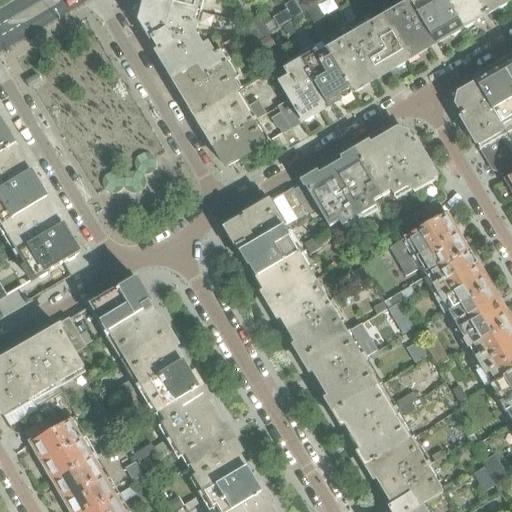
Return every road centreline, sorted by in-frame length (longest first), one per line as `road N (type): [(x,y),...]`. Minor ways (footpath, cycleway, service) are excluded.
road 1 (residential): [(175,235),(335,511)]
road 2 (residential): [(226,205),(99,0)]
road 3 (residential): [(0,75),(118,268)]
road 4 (residential): [(420,93),(226,205)]
road 5 (residential): [(420,93),(511,251)]
road 6 (residential): [(118,268),(0,339)]
